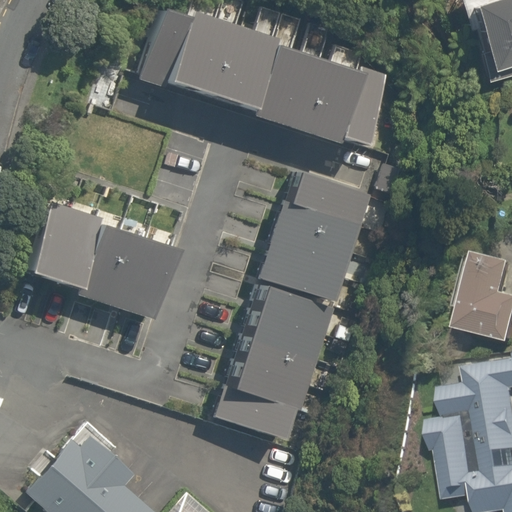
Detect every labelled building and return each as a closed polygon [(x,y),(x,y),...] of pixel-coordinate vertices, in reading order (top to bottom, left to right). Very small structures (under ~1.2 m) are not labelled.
[(397,49),(240,0),(200,0),(177,76),(370,136),(397,49)] [(511,0),(479,11),(502,80),(511,76),(511,0)] [(364,201),(284,178),(218,406),(298,429),(364,201)] [(91,216),(40,199),(17,267),(70,285),(68,292),(139,315),(162,246),(89,222),(91,216)] [(511,258),(479,251),(466,311),(478,314),(473,337),(511,345),(511,258)] [(511,511),(511,353),(467,360),(471,384),(444,388),(449,421),(435,423),(448,509),(480,505),(481,511),(511,511)] [(203,511),(205,510),(34,398),(0,449),(0,465),(70,511),(203,511)]
